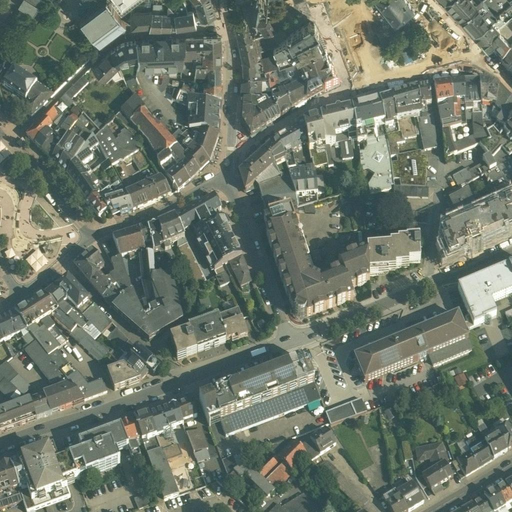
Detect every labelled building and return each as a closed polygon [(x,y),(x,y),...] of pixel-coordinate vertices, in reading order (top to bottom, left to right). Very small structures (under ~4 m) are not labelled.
[(38,8),(26,0),(22,0),(18,7),(33,16),(38,8)] [(45,2),(40,0),(26,0),(38,8),(40,9),(45,2)] [(105,0),(80,19),(99,45),(126,26),(108,3),(106,0),(105,0)] [(210,0),(197,0),(195,2),(201,20),(215,16),(210,0)] [(406,0),(375,0),(395,25),(414,10),(406,0)] [(445,0),(444,1),(460,18),(476,5),(472,0),(445,0)] [(481,0),(476,5),(460,18),(473,33),(491,18),(495,15),(481,0)] [(173,1),(168,6),(173,11),(174,8),(177,5),(173,1)] [(187,12),(186,6),(182,2),(173,11),(173,14),(169,29),(171,29),(171,28),(176,27),(176,28),(196,25),(193,11),(187,12)] [(495,15),(491,18),(473,33),(481,42),(498,26),(508,18),(511,14),(506,7),(495,15)] [(145,12),(143,12),(130,13),(131,18),(132,27),(141,26),(150,26),(151,14),(152,11),(145,12)] [(162,14),(151,14),(150,26),(149,28),(160,29),(162,14)] [(168,14),(162,14),(160,29),(169,29),(173,14),(168,14)] [(508,18),(498,26),(481,42),(494,56),(511,40),(511,39),(511,14),(508,18)] [(248,18),(234,21),(238,41),(252,38),(253,38),(251,32),(250,28),(249,19),(248,18)] [(268,19),(249,19),(250,28),(260,27),(261,30),(264,35),(271,32),(276,31),(268,19)] [(281,27),(275,19),(268,19),(276,31),(281,27)] [(314,23),(310,22),(287,36),(286,36),(287,37),(288,40),(292,47),(293,47),(297,45),(303,41),(319,33),(314,23)] [(276,31),(271,32),(275,38),(279,42),(287,37),(286,36),(287,36),(281,27),(276,31)] [(319,33),(303,41),(308,52),(324,45),(319,33)] [(145,68),(182,67),(183,58),(184,50),(185,50),(185,39),(161,37),(151,37),(135,39),(135,41),(138,58),(137,66),(145,66),(145,68)] [(190,39),(185,39),(185,50),(184,50),(183,58),(191,58),(191,55),(196,55),(196,53),(199,53),(199,52),(204,52),(204,49),(221,48),(221,37),(190,39)] [(252,38),(238,43),(240,48),(253,44),(252,38)] [(288,40),(273,48),(275,54),(276,56),(292,47),(288,40)] [(511,40),(494,56),(502,65),(511,55),(511,40)] [(138,58),(135,41),(121,43),(111,50),(117,64),(125,60),(138,58)] [(253,44),(240,48),(242,62),(254,59),(258,59),(257,55),(255,50),(253,44)] [(308,52),(299,56),(302,64),(305,63),(308,73),(314,70),(330,63),(324,45),(308,52)] [(292,47),(276,56),(279,64),(295,59),(298,57),(293,48),(293,47),(292,47)] [(221,48),(204,49),(204,52),(199,52),(199,53),(200,58),(196,58),(196,63),(204,64),(222,64),(221,48)] [(117,64),(111,50),(93,68),(104,80),(110,74),(115,79),(122,76),(122,74),(117,64)] [(275,54),(261,58),(262,69),(264,69),(270,67),(273,66),(279,64),(276,56),(275,54)] [(510,73),(509,74),(511,77),(511,55),(502,65),(510,73)] [(254,60),(242,62),(244,89),(256,87),(255,80),(255,71),(254,60)] [(4,63),(0,69),(0,85),(4,87),(15,70),(4,63)] [(222,64),(204,64),(196,63),(195,73),(195,74),(207,75),(207,80),(208,82),(222,82),(222,80),(222,64)] [(330,63),(314,70),(324,92),(339,86),(330,63)] [(270,67),(264,69),(267,78),(269,87),(268,87),(271,96),(280,92),(279,88),(273,66),(270,67)] [(37,85),(15,70),(4,87),(25,102),(26,101),(30,104),(24,113),(31,118),(54,96),(36,85),(37,85)] [(314,70),(308,73),(309,74),(300,78),(306,88),(301,91),(306,103),(324,92),(314,70)] [(127,78),(129,86),(138,84),(136,76),(127,78)] [(267,78),(258,80),(255,80),(256,87),(261,87),(268,87),(269,87),(267,78)] [(82,79),(66,96),(71,102),(88,85),(82,79)] [(463,84),(450,86),(453,104),(458,102),(464,101),(463,84)] [(479,84),(463,84),(464,101),(465,107),(481,106),(479,84)] [(484,84),(479,84),(481,106),(487,107),(493,107),(496,88),(494,86),(489,84),(484,84)] [(298,86),(288,93),(289,94),(286,96),(291,112),(306,103),(301,91),(298,86)] [(450,86),(434,88),(438,107),(447,105),(453,104),(450,86)] [(244,89),(242,89),(241,102),(242,102),(257,103),(260,103),(260,102),(261,87),(256,87),(244,89)] [(221,89),(204,88),(204,102),(206,103),(220,103),(221,89)] [(428,89),(417,91),(421,116),(426,115),(425,107),(431,106),(428,89)] [(495,107),(494,110),(500,114),(502,115),(511,102),(498,89),(495,107)] [(182,94),(174,91),(172,101),(188,107),(188,113),(190,113),(190,121),(188,122),(188,126),(188,128),(200,131),(218,138),(218,133),(220,103),(206,103),(206,104),(196,100),(191,98),(186,96),(182,94)] [(280,92),(271,96),(273,102),(279,119),(291,112),(286,96),(284,91),(283,91),(280,92)] [(417,91),(390,99),(396,122),(404,121),(412,119),(417,119),(421,118),(421,116),(417,91)] [(190,182),(167,154),(177,146),(174,143),(162,130),(162,129),(144,109),(135,99),(121,114),(127,121),(134,128),(147,141),(159,160),(158,161),(158,162),(158,163),(158,164),(178,192),(190,182)] [(390,99),(379,102),(384,126),(387,136),(398,133),(398,132),(396,122),(390,99)] [(242,111),(256,113),(257,103),(242,102),(241,111),(242,111)] [(273,102),(260,102),(260,103),(257,103),(256,113),(266,127),(279,119),(273,102)] [(379,102),(368,105),(373,128),(384,126),(379,102)] [(500,118),(497,123),(505,129),(511,118),(511,103),(511,102),(502,115),(500,118)] [(448,110),(439,113),(441,126),(454,123),(453,117),(453,104),(447,105),(448,110)] [(368,105),(352,109),(357,140),(358,145),(365,143),(375,141),(373,128),(368,105),(368,106),(368,105)] [(481,106),(465,107),(465,112),(465,114),(472,113),(473,116),(481,115),(481,106)] [(352,109),(320,117),(324,140),(324,146),(332,146),(335,145),(334,144),(340,143),(343,160),(353,158),(350,142),(357,140),(352,109)] [(51,110),(38,125),(46,133),(51,128),(56,132),(58,129),(60,132),(63,128),(54,120),(57,117),(56,116),(57,115),(51,110)] [(256,113),(242,111),(241,123),(250,137),(266,127),(256,113)] [(80,119),(77,122),(84,129),(90,123),(82,115),(80,119)] [(481,115),(473,116),(474,137),(452,146),(457,154),(480,145),(490,141),(486,133),(482,125),(482,123),(481,115)] [(75,116),(70,121),(75,126),(77,122),(80,119),(75,116)] [(315,121),(308,123),(304,125),(308,144),(309,152),(325,149),(324,146),(324,140),(320,117),(319,117),(315,119),(315,121)] [(421,119),(421,118),(417,119),(424,151),(436,149),(432,117),(421,119)] [(459,118),(453,117),(454,123),(441,126),(442,132),(449,130),(466,126),(466,118),(459,118)] [(488,157),(492,160),(493,159),(501,150),(508,143),(511,137),(511,136),(511,118),(505,129),(499,137),(492,129),(486,133),(490,141),(480,145),(488,157)] [(412,119),(404,121),(406,131),(398,132),(398,133),(387,136),(388,143),(388,144),(390,158),(396,157),(399,156),(395,145),(405,143),(404,139),(416,137),(412,119)] [(63,128),(60,132),(67,137),(68,136),(75,126),(70,121),(69,120),(63,128)] [(490,123),(482,123),(482,125),(486,133),(492,129),(497,123),(491,120),(490,123)] [(404,121),(396,122),(398,132),(406,131),(404,121)] [(84,129),(77,122),(75,126),(68,136),(76,142),(85,149),(89,143),(93,138),(84,129)] [(36,145),(46,133),(38,125),(28,136),(28,139),(36,145)] [(304,125),(276,141),(283,158),(308,144),(304,125)] [(384,126),(373,128),(375,141),(365,143),(366,147),(363,151),(361,155),(365,168),(368,170),(375,175),(381,178),(392,176),(391,164),(390,158),(388,144),(388,143),(387,136),(384,126)] [(51,128),(36,145),(42,151),(48,143),(47,142),(50,138),(51,137),(48,135),(51,132),(54,134),(54,133),(56,132),(51,128)] [(95,128),(89,134),(93,138),(95,139),(101,134),(95,128)] [(119,140),(116,142),(107,128),(101,134),(94,140),(98,146),(104,155),(105,155),(108,162),(112,168),(121,162),(124,163),(125,161),(131,157),(141,150),(128,132),(126,130),(121,133),(122,135),(118,138),(119,140)] [(56,132),(54,133),(64,141),(67,137),(60,132),(58,129),(56,132)] [(449,130),(442,132),(444,159),(445,159),(457,154),(452,146),(451,143),(449,130)] [(218,138),(200,131),(198,138),(196,137),(194,142),(193,146),(208,162),(209,163),(218,138)] [(194,142),(186,132),(183,135),(174,143),(177,146),(180,149),(188,141),(193,146),(194,142)] [(67,137),(64,141),(51,160),(59,167),(76,142),(68,136),(67,137)] [(511,136),(511,137),(508,143),(501,150),(509,158),(511,155),(511,136)] [(48,143),(42,151),(51,160),(60,146),(50,138),(47,142),(48,143)] [(93,138),(89,143),(94,150),(98,146),(94,140),(95,139),(93,138)] [(193,146),(188,141),(180,149),(200,173),(209,163),(208,162),(193,146)] [(276,141),(265,150),(268,155),(274,167),(277,172),(280,178),(281,179),(290,176),(288,170),(283,158),(276,141)] [(59,167),(62,171),(76,152),(79,155),(85,149),(76,142),(59,167)] [(94,150),(89,143),(85,149),(89,154),(94,150)] [(200,173),(180,149),(177,146),(167,154),(190,182),(200,173)] [(324,146),(325,149),(328,165),(328,167),(333,167),(329,146),(324,146)] [(79,155),(76,160),(72,166),(67,176),(74,187),(86,178),(91,174),(86,168),(84,170),(81,166),(92,159),(89,154),(85,149),(79,155)] [(312,167),(328,165),(325,149),(309,152),(312,167)] [(141,150),(131,157),(139,172),(150,165),(141,150)] [(265,150),(238,174),(245,192),(274,167),(268,155),(265,150)] [(509,158),(501,150),(493,159),(492,160),(496,168),(497,168),(506,160),(509,158)] [(365,168),(361,155),(363,151),(359,153),(361,172),(368,170),(365,168)] [(62,171),(67,176),(72,166),(76,160),(79,155),(76,152),(62,171)] [(399,156),(396,157),(397,163),(391,164),(392,176),(393,180),(399,180),(400,187),(425,188),(426,157),(421,157),(420,152),(399,156)] [(292,154),(283,158),(288,170),(290,176),(290,179),(296,178),(292,154)] [(492,160),(488,157),(482,160),(484,163),(469,171),(468,169),(458,174),(465,185),(484,175),(496,168),(492,160)] [(108,162),(100,167),(107,179),(116,174),(112,168),(108,162)] [(312,167),(305,167),(306,177),(314,177),(312,167)] [(496,168),(484,175),(488,181),(500,173),(497,168),(496,168)] [(500,173),(488,181),(491,186),(503,179),(500,173)] [(458,174),(452,177),(459,188),(465,185),(458,174)] [(381,178),(375,175),(368,185),(370,194),(391,189),(390,186),(394,185),(393,180),(392,176),(381,178)] [(280,178),(258,187),(267,217),(299,208),(296,197),(290,179),(290,176),(281,179),(280,178)] [(322,176),(314,177),(316,194),(324,193),(322,176)] [(296,178),(290,179),(296,197),(316,194),(314,177),(306,177),(296,178)] [(511,177),(505,182),(492,190),(496,197),(511,186),(511,177)] [(86,178),(74,187),(87,204),(88,203),(97,196),(99,195),(94,188),(96,186),(91,180),(89,182),(86,178)] [(160,179),(146,186),(154,203),(170,196),(160,179)] [(102,193),(97,185),(96,186),(94,188),(99,195),(102,193)] [(146,186),(125,195),(133,212),(154,203),(146,186)] [(428,188),(400,187),(394,186),(393,197),(427,198),(428,188)] [(511,186),(496,197),(469,210),(448,216),(450,225),(443,227),(438,266),(511,233),(511,186)] [(99,195),(97,196),(108,211),(109,210),(111,210),(114,215),(119,213),(120,216),(133,212),(125,195),(122,187),(112,194),(109,188),(102,193),(99,195)] [(468,191),(446,202),(450,210),(446,212),(448,216),(469,210),(475,207),(468,191)] [(97,196),(88,203),(99,217),(101,215),(105,213),(108,211),(97,196)] [(188,229),(191,236),(197,234),(226,219),(213,196),(181,215),(188,229)] [(47,207),(36,217),(47,228),(58,218),(47,207)] [(267,217),(264,218),(267,230),(298,221),(294,209),(267,217)] [(427,213),(398,212),(398,223),(407,223),(418,224),(426,224),(427,213)] [(188,229),(181,215),(178,216),(174,218),(181,232),(185,230),(188,229)] [(174,218),(158,226),(165,252),(165,253),(170,250),(168,246),(177,242),(184,238),(181,232),(174,218)] [(226,219),(197,234),(216,271),(229,264),(241,258),(242,257),(235,241),(226,219)] [(298,221),(267,230),(268,233),(266,234),(293,312),(295,312),(294,313),(295,315),(296,317),(298,318),(300,319),(304,317),(306,317),(306,318),(353,300),(349,291),(369,283),(367,254),(338,265),(339,269),(325,275),(327,280),(320,283),(316,281),(311,279),(310,277),(315,275),(309,255),(298,221)] [(418,224),(407,223),(406,241),(417,241),(418,224)] [(158,226),(147,228),(151,244),(153,254),(154,255),(162,252),(165,252),(158,226)] [(146,228),(139,230),(143,246),(148,245),(151,244),(147,228),(146,228)] [(139,230),(113,238),(117,251),(120,258),(128,255),(143,251),(144,250),(143,246),(139,230)] [(102,246),(107,256),(117,251),(113,238),(102,246)] [(184,238),(177,242),(177,249),(187,244),(184,238)] [(398,244),(400,265),(419,264),(418,253),(419,253),(418,242),(406,243),(398,244)] [(382,249),(367,251),(369,277),(377,276),(377,274),(387,273),(387,270),(400,269),(400,265),(398,244),(390,245),(390,247),(382,247),(382,249)] [(170,250),(165,253),(165,254),(170,261),(175,257),(170,250)] [(117,251),(107,256),(111,262),(120,258),(117,251)] [(143,251),(128,255),(130,260),(141,256),(144,255),(143,251)] [(82,275),(98,261),(92,253),(84,259),(75,268),(82,275)] [(125,297),(112,309),(119,315),(149,341),(182,322),(171,278),(170,278),(154,277),(154,274),(154,273),(154,267),(153,255),(154,255),(153,254),(150,254),(144,255),(141,256),(143,275),(146,290),(153,318),(145,322),(135,300),(125,276),(120,258),(111,262),(114,274),(110,277),(116,286),(117,288),(120,291),(125,297)] [(241,258),(229,264),(240,289),(241,289),(240,288),(251,283),(252,283),(241,258)] [(98,261),(82,275),(90,284),(99,275),(97,272),(103,267),(98,261)] [(172,264),(167,265),(170,278),(171,278),(175,279),(176,279),(176,277),(175,274),(174,266),(172,264)] [(507,270),(489,277),(499,300),(511,294),(511,283),(511,284),(509,279),(510,279),(507,270)] [(225,272),(216,277),(220,285),(229,281),(225,272)] [(99,275),(90,284),(97,292),(103,298),(112,290),(116,286),(111,278),(105,282),(99,275)] [(467,325),(462,327),(464,332),(469,330),(484,325),(483,323),(496,318),(490,304),(499,300),(489,277),(457,290),(469,318),(465,319),(467,325)] [(78,290),(67,278),(56,289),(67,301),(78,290)] [(56,289),(55,288),(43,297),(56,310),(57,309),(67,301),(56,289)] [(89,300),(78,290),(67,301),(78,311),(89,300)] [(112,290),(103,298),(112,309),(125,297),(120,291),(117,294),(112,290)] [(56,310),(43,297),(34,303),(47,318),(54,313),(57,316),(54,319),(71,334),(77,327),(57,309),(56,310)] [(116,328),(89,300),(78,311),(106,340),(116,328)] [(34,303),(14,315),(27,331),(34,340),(48,357),(56,351),(67,342),(50,323),(47,318),(34,303)] [(225,316),(218,319),(221,328),(241,321),(238,312),(235,313),(234,310),(224,313),(225,316)] [(54,313),(47,318),(50,323),(54,319),(57,316),(54,313)] [(14,315),(0,320),(0,321),(9,339),(18,335),(27,331),(14,315)] [(415,335),(354,360),(364,384),(427,358),(431,367),(471,351),(464,332),(462,327),(458,317),(415,335)] [(218,318),(188,329),(189,332),(196,353),(226,343),(221,328),(218,319),(218,318)] [(9,339),(0,321),(0,335),(3,341),(6,340),(9,339)] [(241,321),(221,328),(226,343),(246,336),(243,329),(244,328),(241,321)] [(77,327),(71,334),(76,338),(82,331),(77,327)] [(27,331),(18,335),(21,340),(22,340),(27,346),(34,340),(27,331)] [(82,331),(76,339),(76,338),(75,341),(89,353),(97,345),(82,331)] [(160,369),(137,350),(130,342),(119,331),(110,342),(115,346),(128,356),(130,358),(130,357),(149,373),(149,374),(153,377),(160,369)] [(189,332),(170,339),(176,358),(185,355),(185,357),(196,353),(189,332)] [(48,357),(34,340),(27,346),(23,349),(57,392),(70,408),(84,403),(60,373),(48,357)] [(97,345),(88,354),(99,364),(107,353),(99,346),(98,346),(97,345)] [(56,351),(48,357),(50,360),(58,354),(56,351)] [(58,354),(50,360),(60,373),(68,367),(68,366),(58,354)] [(124,356),(118,363),(123,367),(128,362),(125,359),(126,358),(124,356)] [(149,373),(131,358),(128,362),(123,367),(140,382),(141,382),(149,373)] [(8,361),(0,367),(0,375),(5,380),(17,391),(27,400),(35,392),(20,375),(8,361)] [(304,361),(273,373),(282,397),(313,385),(304,361)] [(68,367),(60,373),(64,378),(73,371),(69,365),(68,366),(68,367)] [(123,367),(107,373),(114,392),(140,382),(123,367)] [(103,387),(90,392),(73,371),(64,378),(84,403),(106,394),(104,388),(103,388),(103,387)] [(273,373),(242,384),(252,408),(282,397),(273,373)] [(457,384),(460,389),(468,385),(463,377),(459,378),(460,382),(457,384)] [(459,378),(450,382),(452,386),(460,382),(459,378)] [(5,380),(0,384),(0,390),(10,399),(17,391),(5,380)] [(242,384),(210,397),(219,421),(234,414),(252,408),(242,384)] [(252,408),(234,414),(241,432),(320,403),(313,385),(282,397),(252,408)] [(57,392),(43,397),(50,416),(70,408),(57,392)] [(43,397),(29,402),(36,421),(50,416),(43,397)] [(204,399),(199,400),(209,429),(215,426),(220,424),(219,421),(210,397),(204,399)] [(191,401),(176,407),(182,422),(194,418),(197,417),(191,401)] [(361,401),(349,405),(354,418),(366,413),(361,401)] [(29,402),(0,413),(0,434),(36,421),(29,402)] [(349,405),(332,412),(337,425),(354,418),(349,405)] [(501,406),(495,409),(502,423),(508,420),(501,406)] [(176,407),(148,417),(156,438),(161,436),(163,435),(163,433),(183,426),(182,422),(176,407)] [(390,409),(384,413),(390,421),(396,417),(390,409)] [(337,425),(332,412),(324,415),(328,426),(329,428),(337,425)] [(234,414),(219,421),(220,424),(225,437),(241,432),(234,414)] [(148,417),(134,422),(164,502),(178,497),(168,471),(161,452),(156,438),(148,417)] [(134,422),(120,427),(121,430),(127,446),(133,443),(141,440),(134,422)] [(484,445),(492,441),(491,438),(484,426),(476,430),(479,437),(484,445)] [(511,449),(511,439),(505,427),(494,433),(495,436),(497,438),(499,441),(507,452),(511,449)] [(95,434),(77,441),(74,448),(78,457),(69,461),(77,481),(119,465),(115,454),(128,449),(127,446),(121,430),(110,434),(107,428),(95,433),(95,434)] [(200,431),(187,436),(189,441),(194,455),(206,450),(207,450),(200,431)] [(324,432),(309,441),(319,457),(334,447),(330,441),(332,439),(329,433),(326,435),(324,432)] [(169,441),(164,443),(161,436),(156,438),(161,452),(171,448),(169,441)] [(479,437),(473,440),(479,449),(484,446),(479,437)] [(497,438),(492,441),(484,445),(494,460),(507,452),(499,441),(497,438)] [(171,448),(161,452),(168,471),(196,460),(194,455),(189,441),(171,448)] [(319,457),(309,441),(296,449),(306,460),(310,463),(319,457)] [(290,442),(266,450),(267,452),(274,458),(277,461),(292,445),(290,442)] [(133,443),(127,446),(128,449),(132,459),(141,456),(136,445),(134,446),(133,443)] [(292,445),(277,461),(291,475),(306,460),(296,449),(292,445)] [(479,449),(469,455),(473,462),(472,462),(477,470),(494,460),(484,445),(484,446),(479,449)] [(432,472),(421,478),(422,479),(428,489),(430,493),(431,493),(434,497),(442,492),(440,487),(453,480),(446,469),(448,468),(441,446),(422,451),(424,463),(430,461),(432,472)] [(408,449),(402,451),(404,463),(411,461),(408,449)] [(206,450),(194,455),(196,460),(197,463),(209,458),(206,450)] [(246,450),(236,458),(243,467),(245,466),(253,460),(246,450)] [(38,457),(25,463),(24,461),(16,464),(17,465),(10,468),(22,503),(25,511),(31,511),(69,499),(64,486),(77,481),(69,461),(57,466),(52,451),(44,453),(45,455),(38,457)] [(473,462),(469,455),(457,462),(461,468),(460,469),(465,478),(477,470),(472,462),(473,462)] [(233,458),(222,463),(227,476),(238,470),(233,458)] [(277,461),(274,458),(257,475),(274,492),(291,475),(277,461)] [(326,462),(315,469),(322,475),(330,467),(326,462)] [(0,468),(0,510),(22,503),(10,468),(9,465),(0,468)] [(257,475),(245,466),(239,472),(238,471),(234,473),(235,474),(241,480),(244,477),(254,487),(256,485),(268,498),(274,492),(257,475)] [(368,504),(330,467),(322,475),(343,496),(360,511),(368,504)] [(231,474),(227,477),(216,483),(228,493),(241,480),(235,474),(233,476),(231,474)] [(422,479),(417,482),(423,492),(428,489),(422,479)] [(411,486),(396,495),(399,498),(407,511),(409,511),(422,504),(411,486)] [(511,497),(505,486),(495,492),(505,508),(509,506),(511,503),(511,497)] [(159,491),(153,493),(157,504),(163,502),(159,491)] [(395,491),(382,500),(388,511),(407,511),(399,498),(396,495),(395,491)] [(498,511),(505,508),(495,492),(484,498),(492,511),(498,511)] [(144,494),(134,499),(139,511),(149,505),(144,494)] [(311,511),(300,497),(279,511),(275,506),(270,511),(311,511)] [(492,511),(484,498),(472,505),(475,511),(492,511)]
